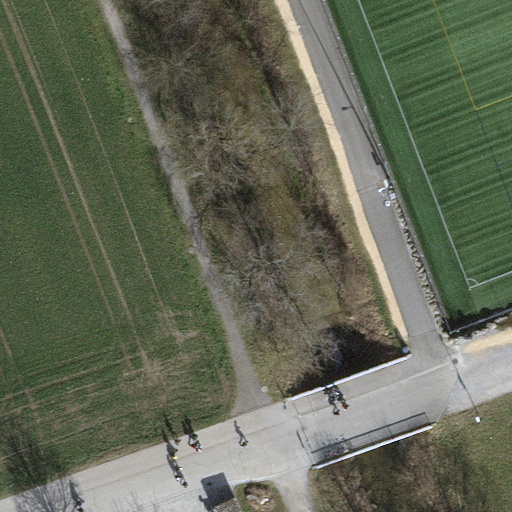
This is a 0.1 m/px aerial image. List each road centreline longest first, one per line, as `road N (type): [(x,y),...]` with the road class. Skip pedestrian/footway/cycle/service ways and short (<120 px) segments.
road 1 (track): [(303,511),(105,0)]
road 2 (track): [(441,393),(417,305),(301,0)]
road 3 (track): [(305,436),(511,368)]
